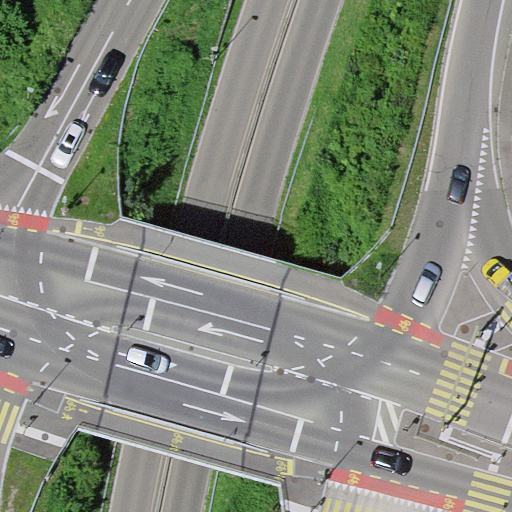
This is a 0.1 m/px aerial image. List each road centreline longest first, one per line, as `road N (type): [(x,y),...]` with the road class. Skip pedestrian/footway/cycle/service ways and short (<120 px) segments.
road 1 (trunk): [(181,511),(231,296),(321,0)]
road 2 (trunk): [(270,0),(185,283),(133,511)]
road 3 (primary): [(344,346),(47,268)]
road 4 (primary): [(46,344),(330,426)]
road 5 (trunk): [(130,0),(38,166),(0,255)]
road 6 (trunk): [(393,360),(457,171)]
road 7 (trunk): [(457,171),(486,0)]
road 8 (primary): [(376,445),(511,490)]
road 9 (trunk): [(511,285),(457,171)]
road 10 (primary): [(511,402),(393,360)]
